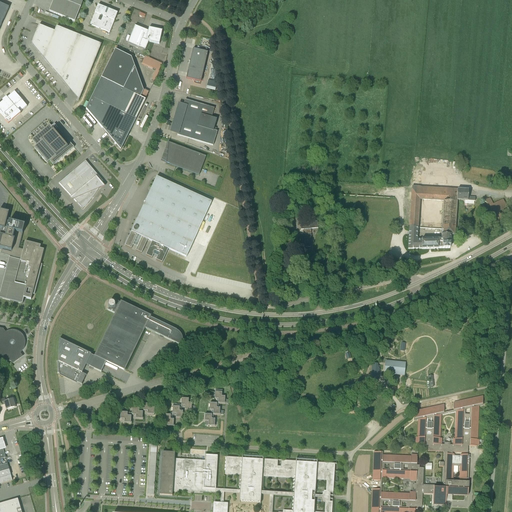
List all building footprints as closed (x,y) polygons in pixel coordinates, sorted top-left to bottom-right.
[(53,0),(49,11),(75,22),(83,2),(77,0),(53,0)] [(0,27),(9,8),(0,3),(0,27)] [(98,5),(90,25),(110,33),(118,13),(98,5)] [(132,20),(142,24),(146,14),(134,8),(131,16),(133,17),(132,20)] [(54,32),(39,25),(31,44),(79,100),(101,45),(56,27),(54,32)] [(148,31),(135,26),(128,43),(145,50),(149,42),(159,44),(162,31),(149,28),(148,31)] [(186,78),(201,82),(208,52),(193,49),(190,61),(189,61),(188,63),(189,64),(186,78)] [(133,126),(146,100),(140,97),(144,91),(134,64),(131,58),(115,50),(86,109),(114,142),(121,150),(133,126)] [(157,77),(162,63),(145,56),(142,65),(156,70),(153,78),(152,77),(151,79),(158,82),(159,78),(157,77)] [(214,82),(208,81),(206,89),(215,91),(217,83),(214,82)] [(21,114),(20,113),(27,107),(15,92),(7,98),(6,97),(2,101),(3,102),(0,104),(0,114),(8,124),(21,114)] [(183,106),(179,105),(172,131),(178,133),(177,135),(213,146),(217,132),(214,131),(217,119),(212,118),(214,109),(185,100),(183,106)] [(51,127),(49,125),(32,140),(37,146),(34,148),(48,164),(50,162),(53,165),(74,148),(54,124),(51,127)] [(166,163),(199,175),(206,156),(183,148),(168,142),(166,163)] [(91,200),(97,191),(99,189),(105,187),(102,183),(103,182),(94,172),(86,161),(59,184),(68,194),(76,202),(83,209),(88,204),(91,200)] [(411,186),(421,186),(421,174),(412,174),(411,186)] [(157,177),(138,218),(125,246),(131,249),(133,245),(137,247),(136,251),(141,253),(148,240),(186,257),(212,202),(157,177)] [(455,235),(455,230),(457,190),(412,187),(409,227),(408,249),(417,249),(422,249),(438,249),(450,249),(450,235),(455,235)] [(468,190),(457,190),(457,200),(475,202),(475,197),(468,197),(468,190)] [(490,198),(485,200),(496,224),(511,217),(503,199),(493,204),(490,198)] [(10,214),(0,211),(0,212),(0,231),(3,232),(1,240),(0,239),(0,252),(2,253),(1,255),(9,257),(21,260),(23,251),(19,250),(25,226),(8,222),(10,214)] [(300,218),(296,218),(297,223),(300,223),(301,230),(303,230),(302,247),(311,247),(312,229),(318,228),(317,221),(301,223),(300,218)] [(23,251),(21,260),(9,257),(0,292),(0,298),(22,304),(26,288),(29,288),(28,293),(34,295),(42,265),(39,264),(43,250),(40,249),(41,246),(26,242),(23,251)] [(107,310),(115,314),(95,355),(94,356),(106,362),(125,371),(145,328),(182,346),(182,345),(182,343),(183,341),(183,339),(182,337),(181,335),(180,333),(178,331),(176,330),(116,301),(114,303),(113,302),(112,302),(110,302),(109,303),(108,305),(108,306),(108,307),(109,308),(107,309),(107,310)] [(0,359),(12,362),(13,363),(22,357),(20,353),(21,352),(23,350),(24,348),(24,346),(25,344),(25,342),(24,340),(24,338),(23,336),(21,334),(20,333),(18,332),(16,331),(14,331),(11,331),(9,331),(7,332),(6,333),(3,329),(0,328),(0,359)] [(101,372),(106,362),(94,356),(92,355),(90,354),(90,353),(60,339),(58,348),(58,355),(58,362),(57,361),(57,362),(58,368),(58,373),(57,373),(82,385),(82,384),(86,376),(86,375),(82,373),(86,365),(101,372)] [(386,373),(403,375),(404,364),(387,362),(386,373)] [(360,380),(345,385),(346,388),(361,382),(360,380)] [(225,404),(226,397),(222,397),(222,390),(215,390),(215,399),(217,399),(217,404),(218,404),(221,404),(225,404)] [(453,452),(467,453),(468,453),(468,446),(477,446),(479,406),(482,406),(483,396),(454,403),(453,410),(444,412),(444,405),(415,411),(414,421),(418,420),(417,444),(426,444),(426,446),(428,446),(428,451),(444,452),(443,463),(439,463),(439,467),(443,467),(442,485),(423,485),(424,468),(419,468),(419,466),(417,466),(417,457),(383,455),(383,452),(374,452),(373,480),(380,481),(380,489),(372,489),(371,511),(414,511),(415,508),(422,508),(422,494),(433,494),(433,501),(446,502),(446,495),(468,495),(468,482),(452,481),(453,466),(460,466),(459,479),(469,479),(470,455),(461,454),(460,464),(453,464),(453,454),(452,454),(453,452)] [(5,404),(7,409),(15,407),(14,404),(16,403),(15,398),(13,399),(13,398),(6,401),(5,398),(1,400),(2,405),(5,404)] [(185,407),(185,410),(192,411),(193,403),(188,403),(189,399),(182,398),(181,405),(181,407),(185,407)] [(221,408),(218,408),(218,404),(217,404),(210,403),(210,410),(212,410),(212,415),(213,415),(216,415),(220,416),(221,408)] [(144,404),(143,412),(144,412),(144,411),(147,411),(147,415),(154,416),(155,408),(151,407),(151,404),(144,404)] [(176,419),(183,419),(184,411),(181,411),(181,407),(181,405),(173,404),(172,413),(172,415),(176,415),(176,419)] [(143,420),(144,412),(143,412),(139,412),(139,408),(132,408),(132,416),(132,415),(136,415),(135,419),(143,420)] [(124,423),(132,424),(132,416),(127,416),(128,413),(121,412),(120,419),(124,419),(124,423)] [(174,427),(175,419),(172,419),(172,415),(172,413),(171,413),(170,415),(164,415),(163,422),(167,422),(167,426),(174,427)] [(215,426),(216,419),(213,419),(213,415),(212,415),(205,414),(204,421),(208,422),(208,426),(215,426)] [(0,474),(10,472),(7,464),(0,466),(0,459),(5,458),(3,448),(0,449),(0,474)] [(151,448),(148,494),(154,495),(157,448),(151,448)] [(272,511),(273,495),(293,496),(292,511),(331,511),(333,499),(328,499),(328,495),(333,496),(333,495),(335,464),(336,464),(300,461),(225,457),(224,457),(226,457),(225,474),(232,475),(239,475),(238,486),(240,487),(240,490),(216,489),(218,456),(205,455),(205,461),(175,459),(175,453),(162,452),(160,495),(172,496),(172,492),(178,492),(178,490),(200,491),(203,491),(215,492),(221,492),(221,493),(220,502),(220,508),(219,508),(219,507),(218,507),(218,506),(217,506),(217,507),(216,507),(216,508),(215,508),(214,511),(272,511)] [(12,480),(10,472),(0,474),(0,484),(12,481),(12,480)] [(21,511),(18,499),(0,504),(0,511),(21,511)]
